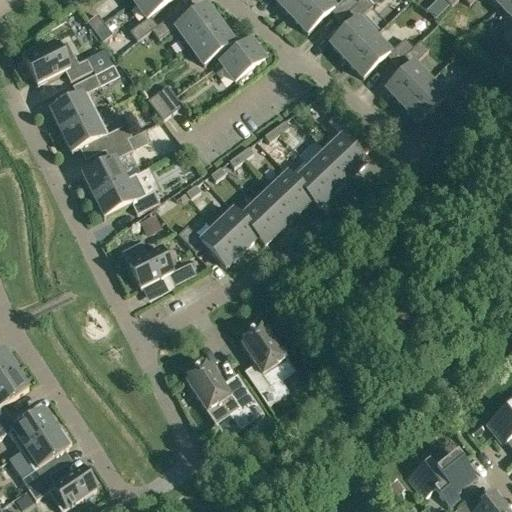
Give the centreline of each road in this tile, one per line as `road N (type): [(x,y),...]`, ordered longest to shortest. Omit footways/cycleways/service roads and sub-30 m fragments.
road 1 (residential): [(134,343),(371,206),(417,160)]
road 2 (residential): [(134,343),(0,75)]
road 3 (residential): [(417,160),(225,0)]
road 4 (residential): [(129,508),(5,325)]
road 5 (residential): [(129,508),(190,466),(134,343)]
road 6 (unknown): [(293,59),(274,92),(186,153)]
road 7 (residential): [(417,160),(511,73)]
